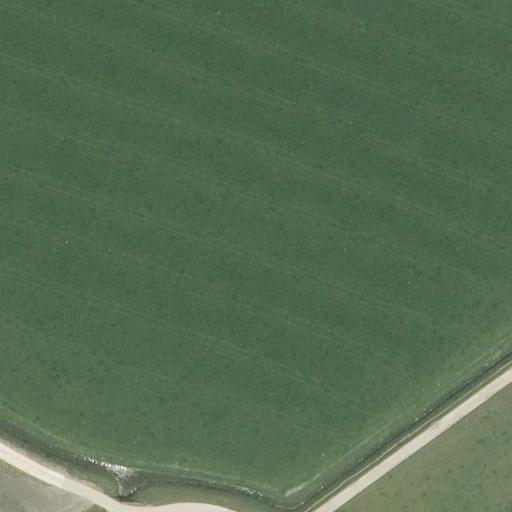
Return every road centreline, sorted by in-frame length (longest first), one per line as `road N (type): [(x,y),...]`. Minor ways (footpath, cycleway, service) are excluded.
road 1 (unclassified): [(511,371),(325,511)]
road 2 (track): [(0,448),(133,511)]
